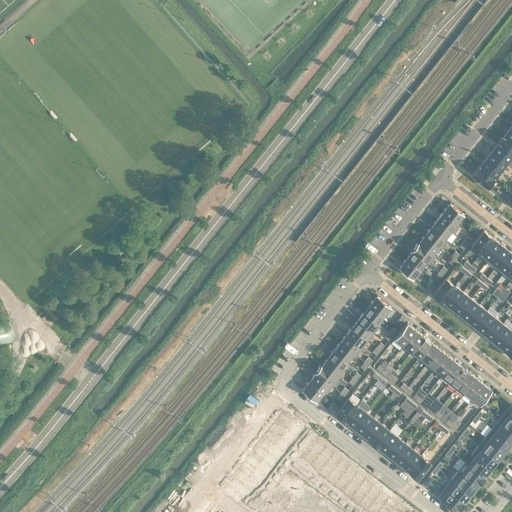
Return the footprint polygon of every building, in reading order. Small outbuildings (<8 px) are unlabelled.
[(504,132),(505,132),(504,134),(503,134),(503,135),(511,142),(511,129),(509,127),(505,132),(504,132)] [(496,142),(497,142),(496,143),(511,155),(511,142),(503,135),(502,135),(498,140),(497,142),(496,142)] [(506,163),(511,155),(496,143),(493,147),(492,149),(491,149),(491,150),(506,163)] [(485,158),(500,170),(506,163),(491,150),(486,157),(485,156),(485,157),(485,158)] [(479,165),(494,178),(500,170),(485,158),(480,164),(479,164),(479,165)] [(471,174),(487,187),(494,178),(479,165),(478,166),(477,166),(477,167),(476,169),(476,168),(475,169),(476,169),(471,174)] [(442,212),(449,217),(457,208),(450,202),(442,212)] [(457,208),(449,217),(459,225),(457,223),(464,213),(457,208)] [(442,212),(436,219),(453,232),(459,225),(449,217),(442,212)] [(450,231),(453,233),(453,232),(436,219),(430,227),(447,240),(445,238),(450,231)] [(430,227),(424,234),(441,247),(447,240),(430,227)] [(489,233),(489,234),(483,230),(471,245),(480,252),(492,237),(491,236),(491,235),(489,234),(489,233)] [(435,255),(433,253),(438,246),(441,248),(441,247),(424,234),(418,241),(435,255)] [(493,237),(492,237),(480,252),(488,259),(500,243),(494,238),(493,237)] [(418,241),(412,249),(429,263),(435,255),(418,241)] [(500,243),(488,259),(496,265),(508,249),(502,244),(501,243),(501,244),(500,243)] [(406,257),(413,263),(421,268),(426,261),(429,263),(412,249),(411,249),(412,249),(406,257)] [(509,250),(508,249),(496,265),(504,271),(511,261),(511,252),(510,251),(510,250),(509,250)] [(413,263),(406,257),(398,266),(406,272),(413,263)] [(421,268),(413,263),(406,272),(413,278),(421,268)] [(439,298),(440,299),(441,300),(441,299),(442,300),(455,284),(446,277),(433,293),(438,297),(438,298),(439,298)] [(450,306),(463,291),(455,284),(442,300),(443,301),(444,301),(445,302),(445,303),(446,303),(450,306)] [(453,309),(454,309),(458,313),(471,297),(463,291),(450,306),(451,307),(451,308),(452,307),(453,309)] [(376,310),(384,300),(376,294),(369,304),(376,310)] [(466,319),(479,303),(471,297),(458,313),(459,313),(459,314),(460,314),(466,319)] [(383,315),(391,306),(384,300),(376,310),(383,315)] [(474,325),(487,310),(479,303),(466,319),(467,320),(468,320),(474,325)] [(383,315),(376,310),(369,304),(363,311),(380,325),(380,324),(378,323),(383,315)] [(477,328),(478,328),(482,332),(495,316),(487,310),(474,325),(475,326),(475,327),(476,326),(477,328)] [(363,311),(357,319),(374,332),(380,325),(363,311)] [(490,338),(503,322),(495,316),(482,332),(483,332),(483,333),(484,333),(485,334),(485,335),(486,334),(490,338)] [(368,340),(374,332),(357,319),(351,326),(368,340)] [(0,342),(12,340),(8,321),(0,322),(0,342)] [(407,322),(394,338),(403,344),(415,329),(407,322)] [(498,344),(511,329),(503,322),(490,338),(493,340),(493,341),(494,341),(498,344)] [(362,347),(368,340),(351,326),(345,334),(362,347)] [(415,329),(403,344),(411,351),(423,335),(415,329)] [(499,346),(500,345),(501,347),(502,347),(506,351),(511,343),(511,329),(498,344),(499,345),(499,346)] [(356,355),(362,347),(345,334),(339,341),(356,355)] [(419,357),(431,341),(423,335),(411,351),(419,357)] [(356,355),(339,341),(333,349),(348,361),(353,353),(356,355)] [(427,362),(438,347),(431,341),(419,357),(420,356),(427,362)] [(438,347),(427,362),(434,368),(446,353),(438,347)] [(333,349),(327,357),(344,370),(342,368),(348,361),(333,349)] [(446,353),(434,368),(442,374),(439,377),(440,377),(454,359),(446,353)] [(344,370),(327,357),(321,364),(321,363),(321,364),(338,377),(344,370)] [(454,359),(440,377),(447,383),(461,365),(454,359)] [(321,364),(315,371),(332,385),(338,377),(321,364)] [(461,365),(447,383),(455,389),(469,371),(461,365)] [(315,372),(309,379),(316,385),(326,392),(332,385),(315,371),(314,372),(315,372)] [(455,389),(457,386),(464,392),(476,377),(469,371),(455,389)] [(470,401),(484,383),(476,377),(464,392),(472,398),(469,400),(470,401)] [(309,379),(301,389),(309,395),(316,385),(309,379)] [(492,389),(491,389),(484,383),(470,401),(478,407),(492,389)] [(326,392),(316,385),(309,395),(316,400),(323,391),(326,393),(326,392)] [(344,419),(345,419),(357,404),(348,397),(335,412),(341,416),(340,417),(341,417),(343,418),(343,419),(344,419)] [(348,422),(353,426),(365,410),(357,404),(345,419),(345,420),(346,421),(346,420),(348,422),(347,422),(348,422)] [(410,412),(405,408),(402,413),(407,417),(410,412)] [(354,427),(361,432),(373,416),(365,410),(353,426),(353,427),(354,427)] [(425,417),(420,413),(417,410),(409,420),(417,426),(425,417)] [(498,419),(511,430),(511,416),(504,410),(498,419)] [(283,412),(276,421),(292,434),(299,425),(283,412)] [(364,435),(369,438),(381,423),(373,416),(361,432),(361,433),(362,433),(364,434),(363,435),(364,435)] [(511,430),(498,419),(491,427),(510,443),(511,441),(511,442),(511,441),(511,440),(511,430)] [(276,421),(270,429),(286,441),(292,434),(276,421)] [(376,445),(377,445),(389,429),(381,423),(369,438),(369,439),(371,440),(371,441),(376,445)] [(507,447),(510,443),(491,427),(484,436),(504,451),(505,450),(505,449),(506,448),(507,448),(507,447)] [(270,429),(264,437),(279,450),(286,441),(270,429)] [(385,451),(397,435),(389,429),(377,445),(378,446),(385,451)] [(388,454),(393,457),(405,442),(397,435),(385,451),(385,452),(386,452),(388,453),(387,453),(388,454)] [(500,456),(504,451),(484,436),(478,444),(497,460),(498,458),(498,459),(499,458),(498,458),(500,456),(500,457),(500,456)] [(264,437),(257,445),(273,457),(279,450),(264,437)] [(317,438),(304,455),(312,462),(326,445),(317,438)] [(396,460),(401,464),(413,448),(405,442),(393,457),(393,458),(394,459),(394,458),(396,459),(395,460),(396,460)] [(493,464),(497,460),(478,444),(471,453),(490,468),(491,467),(492,467),(492,466),(493,465),(494,464),(493,464)] [(257,445),(251,453),(267,465),(273,457),(257,445)] [(326,445),(312,462),(320,468),(334,451),(326,445)] [(402,465),(409,470),(421,454),(413,448),(401,464),(402,465)] [(334,451),(320,468),(328,474),(341,457),(334,451)] [(251,453),(245,461),(261,473),(267,465),(251,453)] [(487,473),(490,468),(471,453),(474,456),(468,464),(484,477),(484,476),(484,475),(485,476),(485,475),(486,473),(487,473)] [(421,454),(409,470),(408,470),(409,471),(410,472),(410,471),(412,473),(411,473),(412,473),(417,477),(430,461),(421,454)] [(341,457),(328,474),(336,480),(349,464),(341,457)] [(245,461),(238,469),(254,481),(261,473),(245,461)] [(349,464),(336,480),(344,487),(357,470),(349,464)] [(480,482),(484,477),(468,464),(461,472),(458,469),(458,470),(477,485),(478,484),(479,484),(478,483),(479,482),(480,482)] [(238,469),(232,477),(248,489),(254,481),(238,469)] [(357,470),(344,487),(352,493),(365,476),(357,470)] [(451,478),(470,493),(471,492),(471,493),(472,492),(471,492),(473,490),(477,485),(458,470),(451,478)] [(428,474),(422,482),(426,486),(433,477),(428,474)] [(365,476),(352,493),(360,500),(373,483),(365,476)] [(232,477),(225,485),(242,498),(248,489),(232,477)] [(466,498),(470,493),(451,478),(444,487),(464,502),(464,501),(465,501),(465,500),(466,499),(467,498),(466,498)] [(373,483),(360,500),(368,506),(381,489),(373,483)] [(460,507),(464,502),(444,487),(437,496),(456,511),(457,510),(458,510),(458,509),(459,507),(460,507)] [(381,489),(368,506),(376,511),(389,496),(381,489)] [(389,496),(376,511),(389,511),(397,502),(389,496)] [(397,502),(389,511),(402,511),(406,509),(397,502)]
